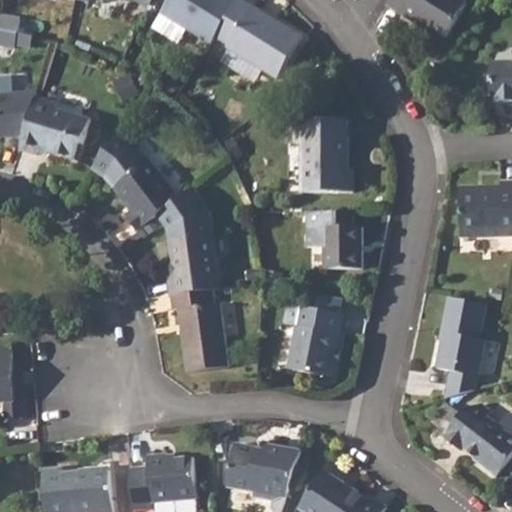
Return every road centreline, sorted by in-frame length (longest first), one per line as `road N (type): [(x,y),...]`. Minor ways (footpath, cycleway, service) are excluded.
road 1 (residential): [(417,150),(422,202),(382,389),(361,440)]
road 2 (residential): [(0,184),(53,209),(109,261),(128,293),(145,361)]
road 3 (residential): [(153,420),(269,410),(361,440)]
road 4 (residential): [(307,0),(382,85),(417,150)]
